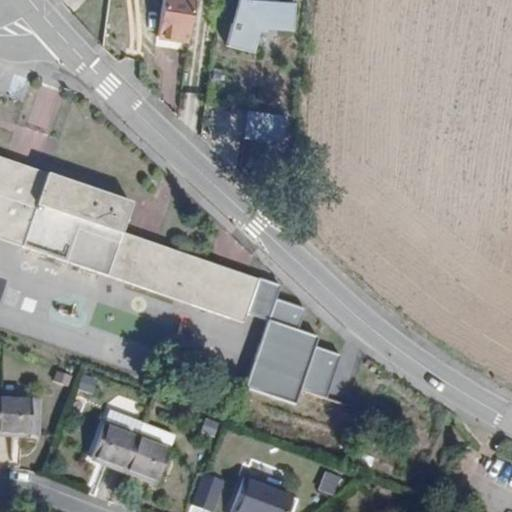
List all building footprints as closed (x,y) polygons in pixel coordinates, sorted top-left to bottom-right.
[(196,0),(163,0),(158,39),(190,44),(196,0)] [(297,4),(257,0),(240,0),(227,46),(255,54),(262,29),(293,33),(297,4)] [(285,116),(249,110),(244,138),(280,144),(285,116)] [(0,240),(23,248),(109,277),(245,322),(247,316),(268,323),(246,388),(296,404),(301,391),(326,399),(340,356),(316,348),(319,336),(299,330),(306,309),(276,299),(281,285),(125,234),(136,201),(51,172),(0,155),(0,240)] [(34,398),(1,398),(0,413),(0,435),(33,436),(33,435),(34,398)] [(42,399),(34,398),(33,435),(41,435),(42,399)] [(87,458),(129,473),(144,434),(101,419),(87,458)] [(175,445),(144,434),(129,473),(160,484),(175,445)] [(213,511),(225,481),(202,471),(189,503),(212,511),(213,511)] [(332,495),(336,475),(318,472),(314,492),(332,495)] [(293,511),(299,498),(245,475),(229,511),(293,511)]
